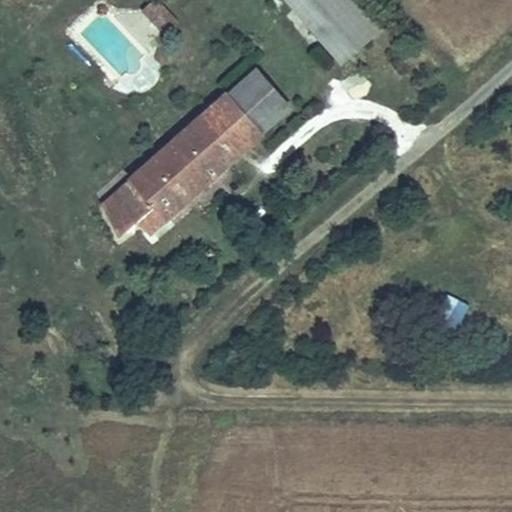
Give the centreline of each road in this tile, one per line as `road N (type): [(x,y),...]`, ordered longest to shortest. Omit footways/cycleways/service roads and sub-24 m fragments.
road 1 (unclassified): [(511,62),(199,339),(187,366)]
road 2 (track): [(511,404),(213,396),(193,387),(187,366)]
